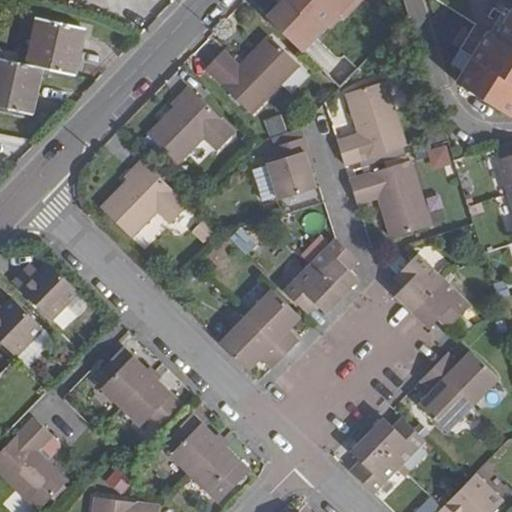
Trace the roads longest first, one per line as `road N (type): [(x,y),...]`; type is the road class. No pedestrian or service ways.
road 1 (residential): [(27,185),(284,441)]
road 2 (tertiary): [(27,185),(210,0)]
road 3 (residential): [(414,0),(450,110),(485,130),(511,130)]
